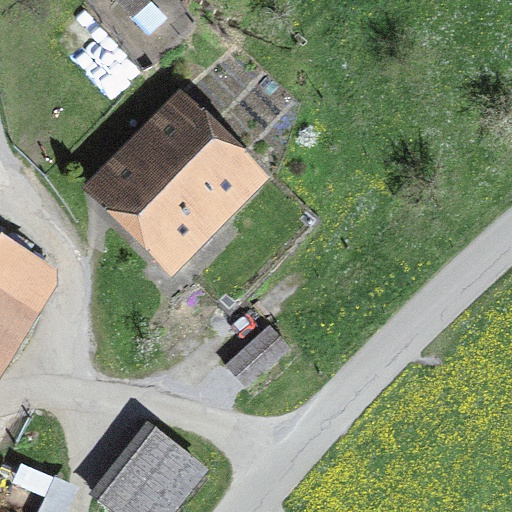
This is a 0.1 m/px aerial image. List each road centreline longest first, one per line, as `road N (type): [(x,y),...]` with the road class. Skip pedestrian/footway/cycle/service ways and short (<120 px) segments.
road 1 (unknown): [(0,172),(52,248),(75,338),(259,490)]
road 2 (tertiary): [(511,232),(436,302),(242,511)]
